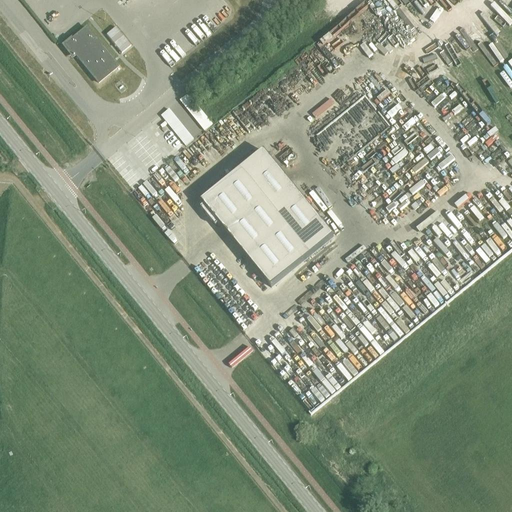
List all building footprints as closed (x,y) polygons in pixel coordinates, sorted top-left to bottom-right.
[(145,0),(142,6),(150,12),(156,3),(151,0),(145,0)] [(114,28),(105,35),(120,53),(129,46),(114,28)] [(72,51),(98,84),(118,68),(86,29),(65,46),(70,53),(72,51)] [(276,106),(287,98),(284,93),(272,101),(276,106)] [(190,94),(182,101),(208,131),(216,125),(190,94)] [(189,146),(198,139),(172,108),(163,116),(189,146)] [(471,147),(484,162),(504,144),(490,129),(471,147)] [(236,155),(244,149),(240,144),(232,151),(236,155)] [(188,172),(191,163),(179,159),(176,168),(188,172)] [(375,160),(358,175),(362,180),(380,165),(375,160)] [(310,256),(241,171),(201,203),(204,207),(201,210),(215,228),(219,225),(270,288),(310,256)] [(179,198),(177,200),(161,173),(152,178),(170,209),(182,202),(179,198)] [(405,192),(423,178),(419,174),(401,188),(405,192)] [(145,186),(135,195),(151,213),(161,204),(145,186)] [(444,198),(426,210),(428,214),(447,202),(444,198)] [(418,204),(403,209),(405,215),(419,209),(418,204)] [(156,210),(152,214),(159,222),(163,218),(156,210)] [(417,210),(406,218),(409,222),(420,215),(417,210)] [(372,248),(367,252),(379,266),(384,262),(372,248)] [(371,277),(363,268),(366,265),(363,261),(355,268),(366,281),(371,277)] [(385,264),(381,268),(391,280),(396,276),(385,264)] [(407,267),(403,270),(411,279),(415,276),(407,267)] [(309,283),(321,276),(318,272),(307,279),(309,283)] [(280,292),(291,284),(287,278),(276,286),(280,292)] [(342,289),(337,293),(349,306),(353,302),(342,289)] [(417,302),(411,295),(407,298),(401,292),(396,296),(409,310),(417,302)] [(336,295),(332,298),(345,313),(349,310),(336,295)] [(380,298),(387,307),(391,303),(384,295),(380,298)] [(368,297),(364,300),(374,313),(378,310),(368,297)] [(326,323),(330,319),(316,303),(312,307),(326,323)] [(419,326),(423,323),(414,308),(410,310),(419,326)] [(308,312),(296,315),(299,324),(311,321),(308,312)] [(352,312),(348,316),(361,329),(365,325),(352,312)] [(397,321),(394,324),(403,335),(406,332),(397,321)] [(310,326),(306,329),(316,340),(319,337),(310,326)] [(356,353),(359,349),(345,335),(341,339),(356,353)] [(374,363),(377,360),(370,350),(366,353),(374,363)]
